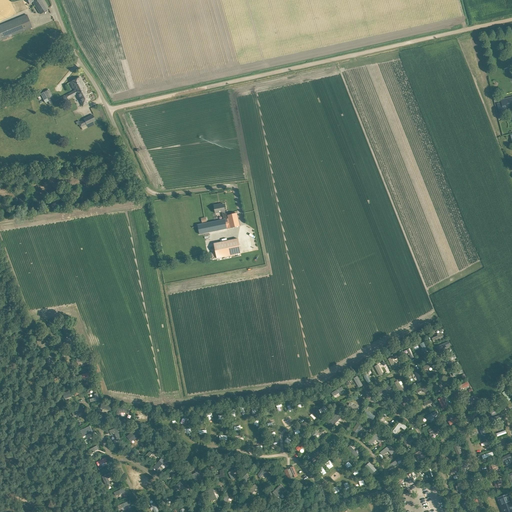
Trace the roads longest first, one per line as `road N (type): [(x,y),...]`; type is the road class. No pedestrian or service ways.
road 1 (track): [(107,109),(511,19)]
road 2 (unclassified): [(233,186),(148,190),(53,0)]
road 3 (track): [(467,421),(435,356),(366,390),(367,398),(402,414),(432,452)]
